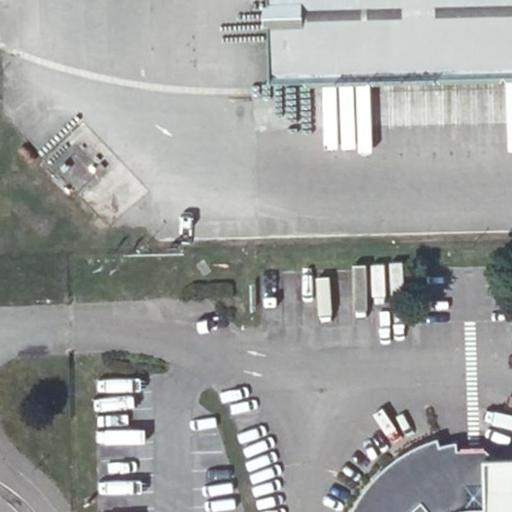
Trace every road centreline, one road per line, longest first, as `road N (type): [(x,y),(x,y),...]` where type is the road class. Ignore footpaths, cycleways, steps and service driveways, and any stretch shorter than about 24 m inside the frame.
road 1 (unknown): [(176,155),(294,184),(511,182)]
road 2 (unknown): [(42,0),(75,75),(121,129),(176,155)]
road 3 (unknown): [(165,0),(176,155)]
